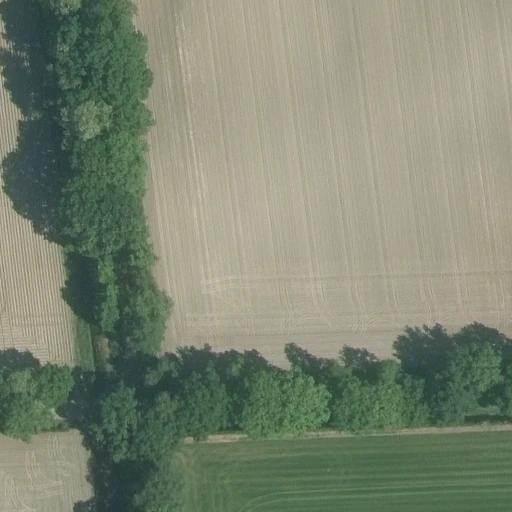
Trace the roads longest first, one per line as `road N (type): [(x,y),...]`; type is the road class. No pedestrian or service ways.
road 1 (track): [(134,401),(511,389)]
road 2 (track): [(0,408),(134,401)]
